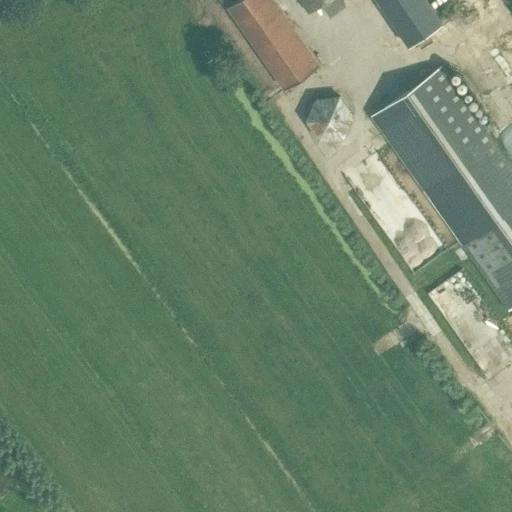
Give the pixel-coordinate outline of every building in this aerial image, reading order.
[(319,63),(275,0),(231,0),(227,3),(284,87),(319,63)] [(302,0),(310,11),(325,0),(302,0)] [(378,0),(409,45),(442,22),(427,0),(378,0)] [(511,307),(511,165),(481,122),(441,64),(370,114),(508,310),(511,307)] [(316,97),(306,119),(319,139),(344,137),(354,115),(340,95),(316,97)]
